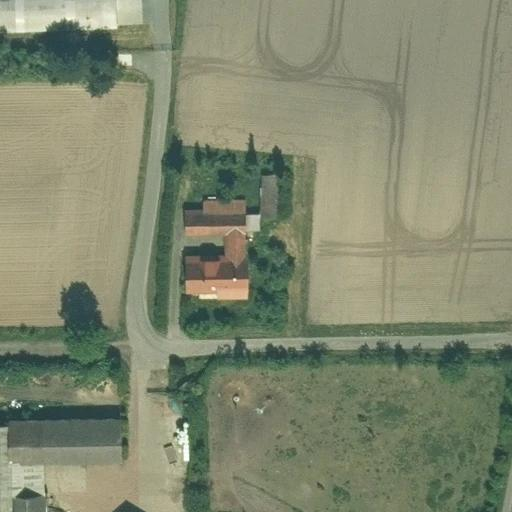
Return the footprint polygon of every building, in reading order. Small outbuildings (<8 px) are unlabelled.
[(101,0),(0,0),(0,27),(103,23),(101,0)] [(261,215),(275,216),(276,174),(262,174),(261,215)] [(237,196),(173,195),(170,292),(234,293),(237,196)] [(0,402),(21,402),(21,385),(0,384),(0,402)] [(52,511),(52,461),(127,459),(127,417),(0,419),(0,511),(52,511)]
